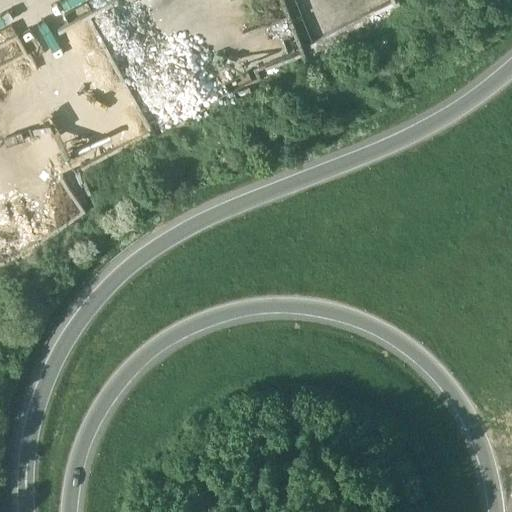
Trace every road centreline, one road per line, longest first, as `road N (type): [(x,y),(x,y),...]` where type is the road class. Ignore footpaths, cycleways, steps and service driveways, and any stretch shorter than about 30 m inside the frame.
road 1 (motorway): [(511,66),(430,123),(199,218),(107,280),(69,328),(36,394),(21,511)]
road 2 (motorway): [(70,511),(85,437),(127,371),(198,324),(286,308),(365,323),(429,365),(474,429),(495,511)]
